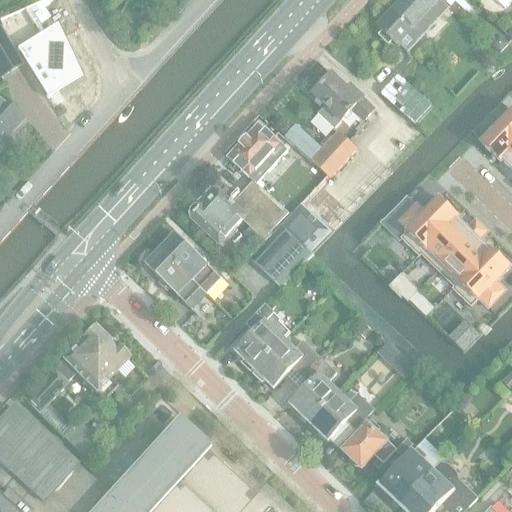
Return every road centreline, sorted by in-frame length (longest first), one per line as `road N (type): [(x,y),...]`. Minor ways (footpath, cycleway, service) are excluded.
road 1 (residential): [(338,511),(79,259)]
road 2 (primary): [(79,259),(308,0)]
road 3 (unclassified): [(0,222),(129,85)]
